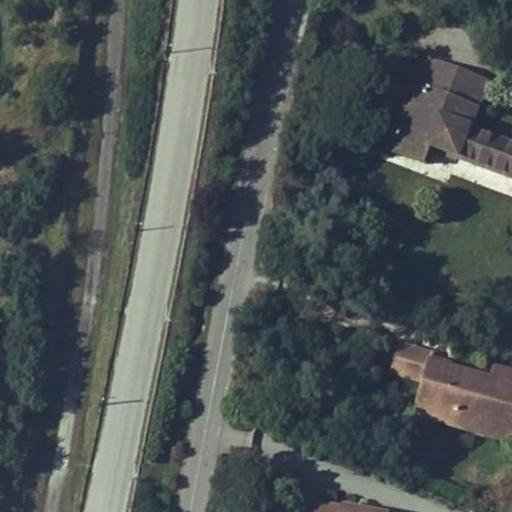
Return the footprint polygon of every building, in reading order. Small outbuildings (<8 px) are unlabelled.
[(424,164),(431,148),(511,178),(511,146),(467,129),(484,82),(431,63),(412,110),(405,108),(389,150),(424,164)] [(367,302),(347,294),(341,311),(359,318),(367,302)] [(398,345),(390,373),(424,383),(430,362),(432,354),(398,345)] [(424,383),(417,405),(444,413),(442,421),(487,434),(490,426),(511,432),(511,372),(494,368),(490,379),(488,387),(480,385),(482,377),(430,362),(424,383)] [(490,379),(482,377),(480,385),(488,387),(490,379)] [(442,421),(444,413),(417,405),(414,413),(442,421)] [(511,441),(511,432),(490,426),(487,434),(511,441)]
